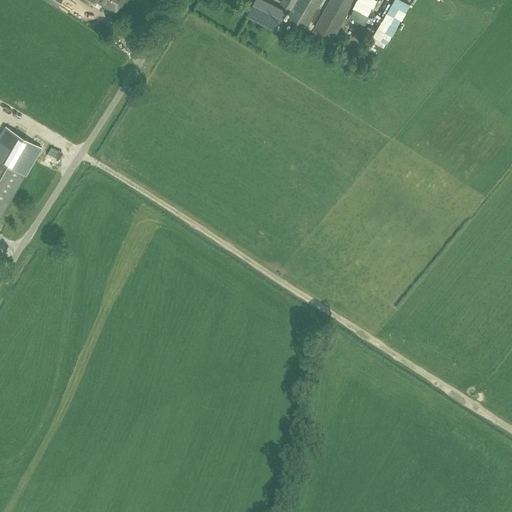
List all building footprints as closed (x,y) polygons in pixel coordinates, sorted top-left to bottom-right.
[(92,0),(95,0),(114,13),(122,0),(83,0),(90,4),(92,0)] [(281,33),(286,22),(281,20),(287,9),(270,0),(254,0),(246,15),(281,33)] [(286,20),(306,31),(323,0),(282,0),(281,3),(291,10),(286,20)] [(329,0),(311,33),(331,45),(355,0),(329,0)] [(361,0),(351,8),(361,19),(374,8),(367,0),(361,0)] [(384,46),(408,0),(389,0),(379,21),(377,20),(372,29),(379,33),(375,41),(384,46)] [(0,140),(0,218),(42,147),(8,127),(0,140)]
